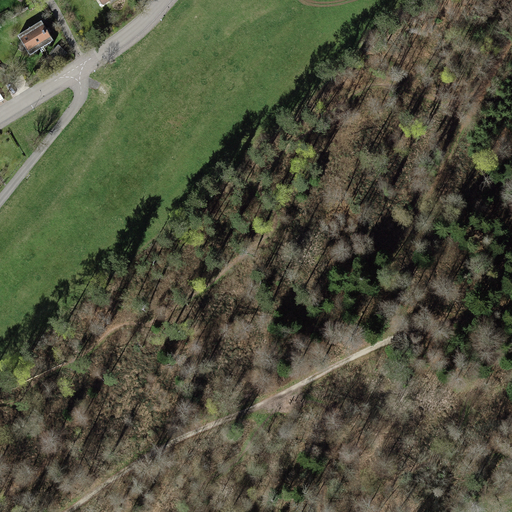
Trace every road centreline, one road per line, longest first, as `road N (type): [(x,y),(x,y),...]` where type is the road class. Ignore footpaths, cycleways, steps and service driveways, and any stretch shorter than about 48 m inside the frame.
road 1 (motorway): [(511,171),(358,276),(254,364),(103,511)]
road 2 (track): [(61,511),(119,469),(349,357),(511,308)]
road 3 (motorway): [(204,511),(312,412),(511,259)]
road 4 (residential): [(75,69),(80,97),(0,201)]
